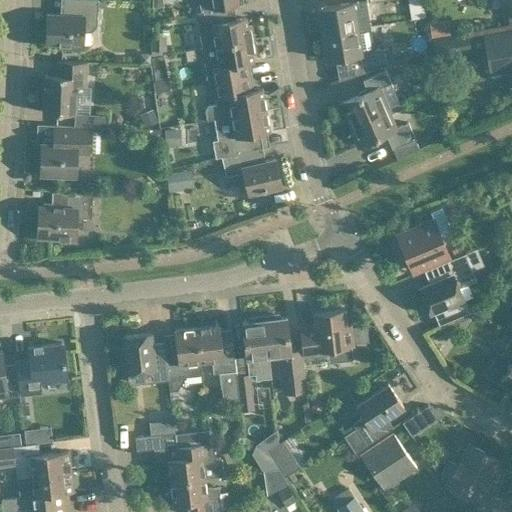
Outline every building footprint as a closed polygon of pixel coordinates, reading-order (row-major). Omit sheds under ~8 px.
[(59,48),(79,49),(83,49),(83,31),(89,32),(92,30),(95,28),(97,24),(97,0),(60,0),(60,14),(47,13),(46,43),(59,44),(59,48)] [(201,11),(234,5),(238,5),(237,0),(199,0),(201,11)] [(357,27),(357,26),(355,15),(368,13),(365,0),(361,0),(337,4),(317,8),(322,33),(357,27)] [(423,0),(408,0),(412,18),(426,16),(423,0)] [(511,0),(502,0),(504,13),(511,11),(511,0)] [(201,11),(196,12),(200,33),(202,47),(216,45),(254,38),(252,25),(247,25),(246,17),(236,19),(234,5),(201,11)] [(447,18),(429,21),(431,36),(450,33),(447,18)] [(374,50),(372,38),(370,24),(357,26),(357,27),(322,33),(326,59),(360,53),(364,72),(390,63),(388,47),(374,50)] [(468,32),(432,38),(435,55),(471,49),(468,32)] [(511,33),(484,39),(485,39),(489,61),(496,66),(504,65),(508,85),(511,88),(511,87),(511,33)] [(202,47),(199,48),(201,61),(205,61),(208,82),(213,81),(213,82),(250,75),(248,62),(253,61),(252,53),(256,52),(254,38),(216,45),(202,47)] [(139,52),(139,63),(150,63),(150,52),(139,52)] [(43,112),(63,113),(68,113),(76,113),(77,85),(86,86),(87,62),(81,61),(77,61),(57,61),(56,75),(44,75),(43,112)] [(156,81),(154,81),(155,91),(171,88),(167,70),(155,73),(156,81)] [(350,123),(388,107),(379,87),(391,82),(386,70),(362,80),(368,91),(339,103),(344,113),(345,113),(350,123)] [(250,75),(213,82),(216,103),(208,105),(205,110),(207,120),(214,118),(266,109),(262,88),(252,89),(250,75)] [(396,127),(388,107),(350,123),(354,134),(353,135),(357,145),(386,133),(392,149),(393,149),(397,158),(419,148),(415,139),(416,139),(408,122),(396,127)] [(153,108),(140,114),(145,125),(158,120),(153,108)] [(212,139),(216,158),(222,157),(260,148),(262,147),(260,133),(270,131),(266,109),(214,118),(218,139),(212,139)] [(90,127),(80,127),(74,127),(54,126),(54,143),(42,142),(40,174),(75,176),(76,153),(89,153),(90,127)] [(155,130),(144,136),(150,148),(162,142),(155,130)] [(177,130),(164,131),(164,144),(177,144),(177,130)] [(260,148),(222,157),(226,176),(243,172),(244,175),(248,194),(282,186),(275,158),(264,161),(260,148)] [(168,191),(187,189),(184,171),(166,174),(168,191)] [(92,218),(93,198),(93,193),(72,191),(52,191),(51,205),(39,205),(37,237),(76,239),(77,217),(92,218)] [(433,218),(397,233),(408,261),(414,274),(424,270),(439,263),(450,259),(449,255),(442,238),(441,237),(440,234),(449,230),(450,226),(442,207),(430,211),(433,218)] [(511,236),(511,232),(492,241),(503,253),(511,236)] [(468,250),(466,244),(452,249),(454,255),(468,250)] [(430,283),(419,287),(430,313),(433,312),(439,325),(469,312),(464,299),(473,295),(468,283),(476,279),(465,252),(450,259),(439,263),(445,276),(430,283)] [(328,347),(331,347),(333,347),(352,345),(350,325),(346,326),(344,309),(314,313),(315,325),(300,327),(303,349),(304,355),(328,352),(328,347)] [(265,327),(269,354),(279,353),(280,370),(284,370),(285,378),(289,378),(291,391),(307,389),(303,355),(302,349),(290,351),(286,316),(280,317),(278,314),(264,316),(265,327)] [(268,355),(269,354),(265,327),(264,316),(250,317),(249,321),(242,321),(248,369),(254,368),(255,375),(260,378),(270,377),(268,355)] [(219,324),(197,327),(201,361),(212,360),(213,373),(236,370),(236,368),(234,357),(232,337),(220,338),(219,324)] [(200,361),(201,361),(197,327),(175,329),(176,343),(165,345),(167,361),(169,379),(170,390),(178,389),(186,376),(191,375),(191,374),(201,373),(200,361)] [(166,380),(169,379),(167,361),(165,345),(164,342),(152,344),(151,332),(123,335),(128,379),(132,378),(132,382),(146,380),(146,382),(166,380)] [(511,335),(510,338),(501,356),(511,362),(500,382),(511,388),(511,335)] [(17,370),(16,370),(20,395),(22,414),(30,413),(28,403),(26,403),(25,394),(40,392),(39,381),(67,378),(63,342),(28,346),(30,358),(16,360),(17,370)] [(0,397),(20,395),(16,370),(5,371),(2,350),(0,349),(0,397)] [(239,391),(240,398),(241,409),(254,408),(250,374),(236,375),(238,384),(239,391)] [(388,383),(372,393),(368,396),(356,404),(364,416),(352,423),(355,427),(344,435),(355,452),(367,445),(370,443),(371,441),(388,431),(381,421),(404,406),(388,383)] [(238,384),(222,386),(223,400),(227,400),(240,398),(239,391),(238,384)] [(314,401),(311,410),(320,412),(322,403),(314,401)] [(428,404),(402,421),(411,435),(444,413),(428,404)] [(38,427),(24,429),(26,443),(40,441),(38,427)] [(188,430),(175,432),(177,444),(177,446),(180,445),(190,444),(188,430)] [(20,432),(12,433),(14,445),(21,444),(20,432)] [(137,449),(177,444),(175,432),(136,436),(137,449)] [(417,467),(394,433),(361,456),(384,489),(417,467)] [(170,481),(204,477),(223,475),(221,458),(216,458),(214,441),(205,442),(200,443),(190,444),(180,445),(182,457),(168,459),(170,481)] [(440,475),(446,485),(454,489),(472,499),(472,498),(470,497),(476,485),(484,489),(500,460),(469,443),(457,464),(448,459),(440,474),(440,475)] [(0,464),(16,463),(14,445),(0,447),(0,464)] [(32,475),(71,471),(68,450),(49,453),(40,454),(30,455),(20,456),(21,465),(31,464),(32,475)] [(295,459),(281,468),(286,475),(300,466),(295,459)] [(25,508),(70,503),(69,491),(74,491),(73,485),(75,485),(76,483),(76,475),(73,473),(71,473),(71,471),(32,475),(17,477),(20,497),(2,499),(4,511),(25,508)] [(204,477),(170,481),(173,504),(184,503),(184,511),(193,511),(222,509),(219,486),(206,487),(204,477)] [(286,505),(296,499),(288,486),(278,491),(286,505)] [(365,511),(355,497),(348,487),(331,497),(340,511),(365,511)] [(71,511),(70,503),(19,509),(19,511),(71,511)] [(398,511),(419,511),(418,511),(413,503),(398,511)]
